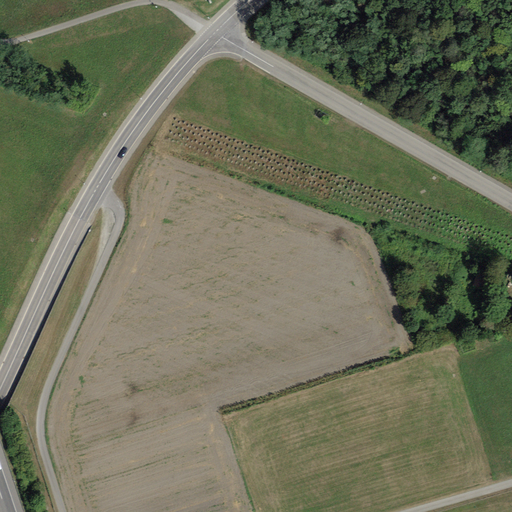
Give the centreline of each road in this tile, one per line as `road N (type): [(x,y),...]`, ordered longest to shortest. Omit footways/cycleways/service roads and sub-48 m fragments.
road 1 (tertiary): [(214,33),(100,181),(0,381)]
road 2 (track): [(62,511),(39,423),(121,217),(100,181)]
road 3 (unclassified): [(214,33),(511,201)]
